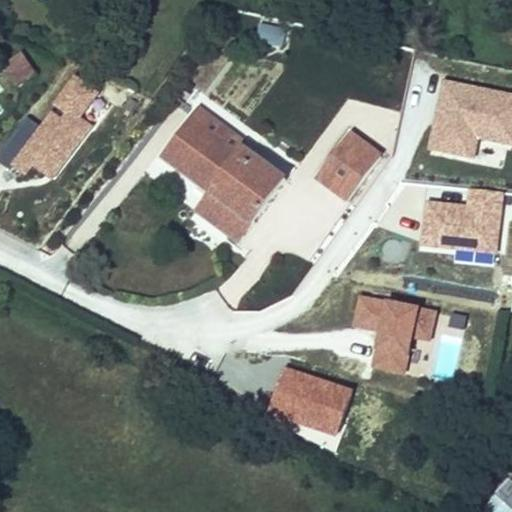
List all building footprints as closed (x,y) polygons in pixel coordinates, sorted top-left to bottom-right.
[(258,39),(281,44),(284,29),(261,25),(258,39)] [(37,71),(24,49),(1,62),(14,84),(37,71)] [(511,94),(445,81),(430,155),(478,164),(482,143),(511,149),(511,94)] [(192,145),(184,157),(225,186),(205,214),(241,240),(290,172),(248,142),(234,162),(198,136),(213,115),(200,106),(179,136),(192,145)] [(249,141),(213,115),(198,136),(234,162),(248,142),(249,141)] [(349,197),(382,152),(351,129),(318,174),(349,197)] [(205,214),(225,186),(184,157),(192,145),(179,136),(162,158),(208,191),(196,207),(205,214)] [(423,252),(501,259),(507,195),(471,192),(469,207),(427,204),(423,252)] [(353,330),(373,332),(369,373),(413,378),(416,344),(434,346),(438,309),(356,300),(353,330)]
